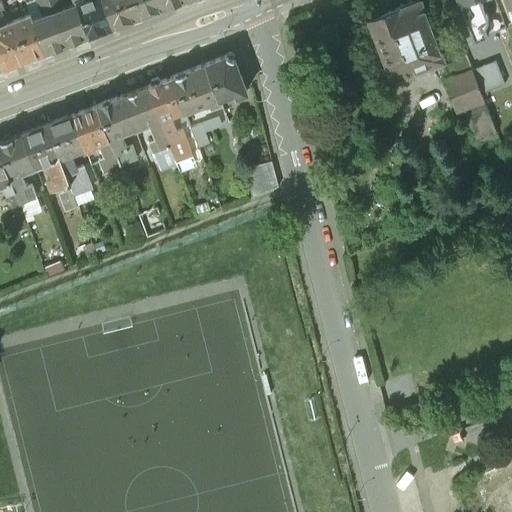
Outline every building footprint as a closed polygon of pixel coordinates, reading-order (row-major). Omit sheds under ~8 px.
[(1,0),(0,0),(0,55),(4,66),(45,51),(32,18),(33,18),(31,13),(5,23),(0,8),(0,7),(4,6),(1,0)] [(50,0),(38,0),(44,14),(54,10),(50,0)] [(63,0),(50,0),(54,10),(66,5),(63,0)] [(104,0),(76,0),(77,1),(89,34),(114,24),(104,0)] [(133,0),(104,0),(114,24),(139,15),(133,0)] [(161,0),(133,0),(139,15),(163,5),(161,0)] [(403,4),(370,17),(393,77),(444,57),(422,0),(406,0),(402,2),(403,4)] [(460,0),(469,21),(481,16),(475,0),(460,0)] [(66,5),(54,10),(67,42),(89,34),(77,1),(66,5)] [(33,18),(32,18),(45,51),(67,42),(54,10),(44,14),(33,18)] [(466,22),(455,26),(463,45),(473,41),(466,22)] [(227,53),(207,61),(219,96),(230,92),(231,96),(247,90),(235,57),(235,54),(233,52),(230,51),(227,53)] [(467,56),(444,65),(448,77),(444,78),(456,110),(464,107),(476,138),(496,130),(467,56)] [(207,61),(172,75),(185,109),(210,99),(211,104),(220,100),(219,96),(207,61)] [(172,75),(162,79),(158,75),(152,78),(151,83),(148,84),(170,143),(175,141),(186,137),(182,126),(177,127),(173,118),(170,113),(180,109),(182,114),(186,113),(185,109),(172,75)] [(148,84),(123,93),(137,131),(141,130),(139,125),(149,121),(155,136),(149,138),(154,150),(158,148),(170,144),(170,143),(148,84)] [(123,93),(98,103),(120,162),(127,160),(138,155),(134,144),(128,146),(123,131),(132,128),(133,132),(137,131),(123,93)] [(98,103),(73,112),(85,145),(95,142),(99,140),(105,155),(99,157),(103,169),(116,164),(120,162),(98,103)] [(73,112),(48,122),(70,181),(87,175),(83,163),(77,165),(72,150),(85,145),(73,112)] [(70,181),(48,122),(23,131),(35,164),(49,159),(54,174),(49,176),(53,187),(70,181)] [(203,124),(192,128),(199,147),(210,143),(203,124)] [(4,137),(4,138),(0,139),(0,146),(20,200),(27,197),(36,194),(32,183),(26,185),(21,170),(35,164),(23,131),(13,135),(11,134),(10,133),(8,133),(6,134),(5,135),(4,137)] [(175,141),(170,143),(170,144),(173,151),(178,149),(175,141)] [(95,142),(85,145),(88,152),(97,149),(95,142)] [(170,144),(158,148),(165,165),(176,161),(173,151),(170,144)] [(0,180),(4,179),(16,213),(13,214),(18,228),(29,223),(27,219),(20,200),(0,146),(0,180)] [(272,159),(244,167),(253,194),(279,185),(272,159)] [(127,160),(120,162),(123,169),(129,167),(127,160)] [(120,162),(116,164),(121,179),(126,177),(123,169),(120,162)] [(106,183),(100,166),(94,168),(100,185),(106,183)] [(87,175),(70,181),(73,189),(90,183),(87,175)] [(511,185),(478,200),(485,216),(511,204),(511,185)] [(27,197),(20,200),(27,219),(34,217),(27,197)] [(160,206),(142,211),(147,231),(165,226),(160,206)]
